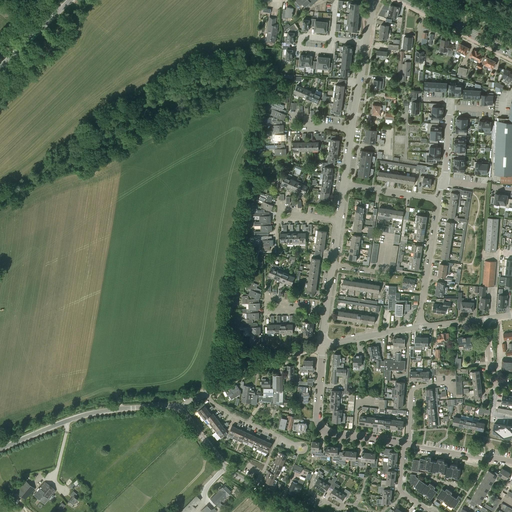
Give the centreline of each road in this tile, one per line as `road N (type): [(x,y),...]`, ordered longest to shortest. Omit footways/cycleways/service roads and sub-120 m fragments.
road 1 (tertiary): [(181,407),(89,412),(0,447)]
road 2 (tertiary): [(296,511),(224,466),(181,407)]
road 3 (residential): [(418,327),(438,198)]
road 4 (unclassified): [(207,392),(322,345)]
